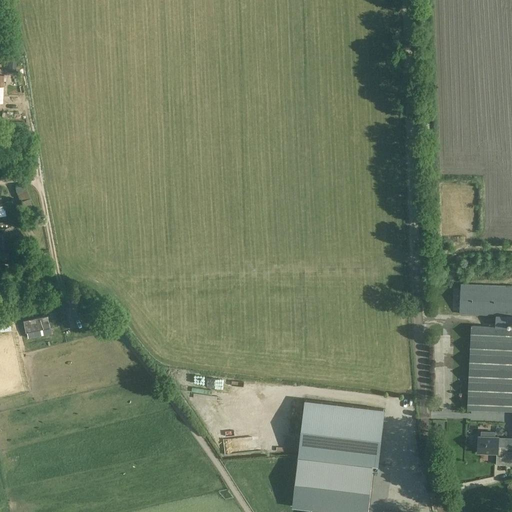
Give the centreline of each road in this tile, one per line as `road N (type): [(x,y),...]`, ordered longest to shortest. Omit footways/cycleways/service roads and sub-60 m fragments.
road 1 (track): [(0,305),(53,296),(97,308),(248,511)]
road 2 (unclassified): [(407,0),(416,308)]
road 3 (unclassified): [(449,511),(424,417),(416,308)]
road 4 (unknown): [(53,296),(33,267),(14,197),(0,184)]
